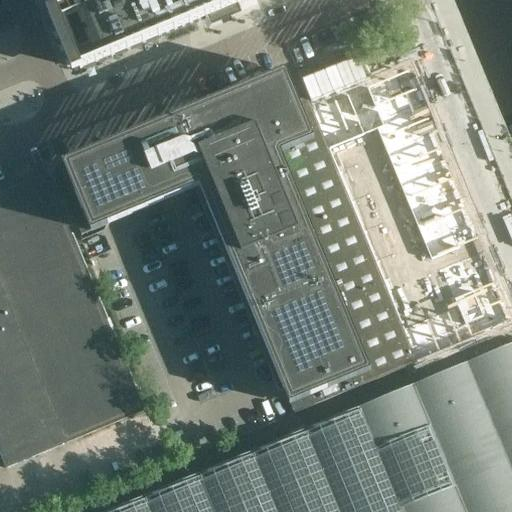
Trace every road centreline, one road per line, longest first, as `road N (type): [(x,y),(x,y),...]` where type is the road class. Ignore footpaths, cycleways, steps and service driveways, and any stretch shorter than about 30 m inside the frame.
road 1 (residential): [(357,0),(67,119)]
road 2 (residential): [(18,0),(67,119)]
